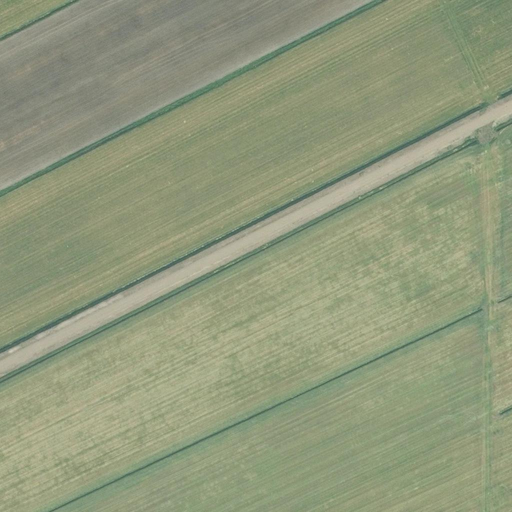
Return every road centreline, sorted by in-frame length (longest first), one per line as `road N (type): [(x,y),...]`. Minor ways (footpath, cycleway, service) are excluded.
road 1 (track): [(0,363),(486,117)]
road 2 (track): [(486,117),(486,511)]
